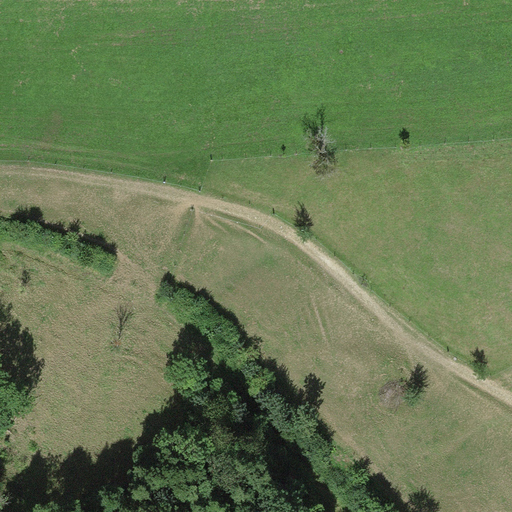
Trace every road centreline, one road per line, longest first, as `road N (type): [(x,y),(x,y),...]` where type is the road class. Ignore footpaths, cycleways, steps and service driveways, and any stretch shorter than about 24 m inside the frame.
road 1 (track): [(0,173),(67,176),(278,230),(315,251),(375,316),(511,406)]
road 2 (track): [(357,511),(239,404),(165,321),(77,275),(0,250)]
